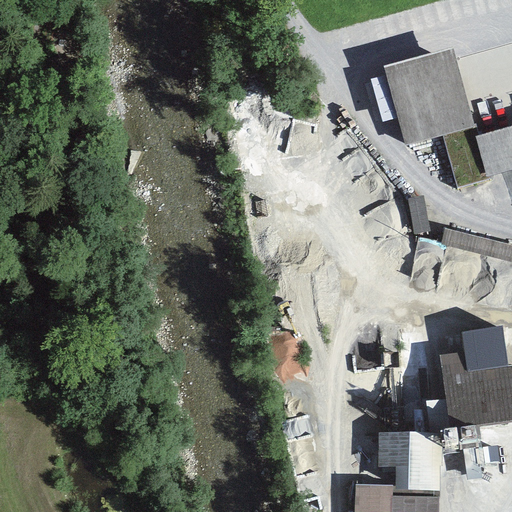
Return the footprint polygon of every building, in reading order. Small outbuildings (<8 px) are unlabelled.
[(454,50),(383,71),(406,149),(443,138),(476,128),(454,50)] [(476,128),(443,138),(458,190),(491,181),(491,178),(487,179),(476,139),(480,138),(477,128),(476,128)] [(511,128),(480,138),(476,139),(487,179),(491,178),(511,171),(511,128)] [(511,257),(511,238),(456,225),(447,259),(473,265),(477,249),(511,257)] [(464,355),(440,359),(451,434),(511,424),(511,368),(509,369),(503,329),(461,335),(464,355)] [(434,511),(437,437),(386,436),(385,462),(395,462),(394,488),(362,487),(361,511),(434,511)]
